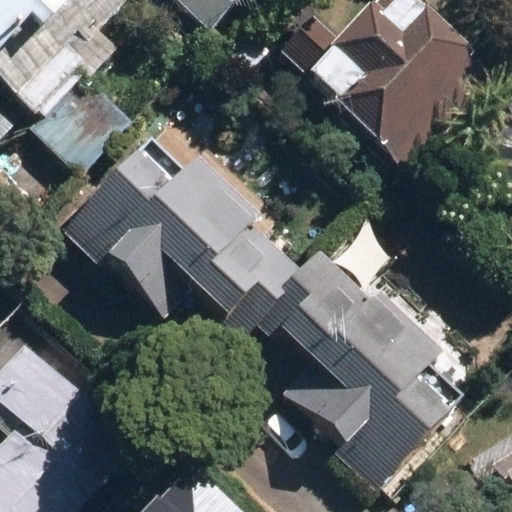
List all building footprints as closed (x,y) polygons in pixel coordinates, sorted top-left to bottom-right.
[(69,98),(26,145),(75,189),(148,109),(81,48),(118,8),(109,0),(0,0),(0,61),(27,86),(1,115),(22,134),(61,92),(69,98)] [(138,0),(148,10),(158,0),(138,0)] [(435,31),(401,0),(375,0),(286,95),(382,185),(468,94),(419,48),(435,31)] [(115,239),(77,280),(133,332),(174,288),(217,328),(236,307),(253,323),(266,309),(282,323),(266,340),(309,379),(270,421),(327,473),(361,436),(398,470),(446,419),(413,389),(439,361),(357,286),(347,298),(307,261),(292,278),(272,260),(284,247),(267,231),(281,216),(223,162),(212,174),(164,130),(87,213),(115,239)] [(511,149),(508,154),(511,157),(511,185),(496,202),(511,216),(511,149)] [(0,511),(77,511),(129,455),(18,354),(0,373),(0,511)] [(511,511),(511,452),(478,479),(487,491),(459,511),(511,511)]
